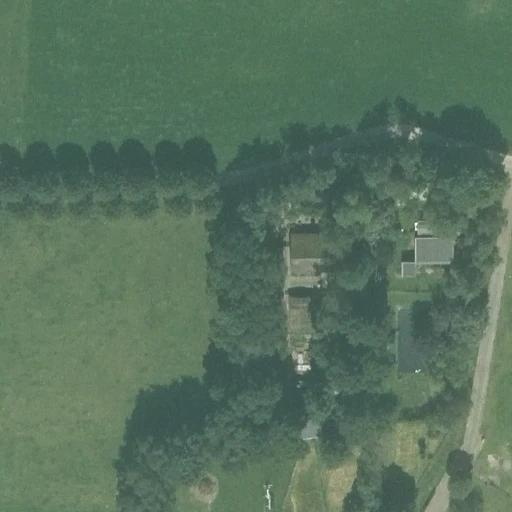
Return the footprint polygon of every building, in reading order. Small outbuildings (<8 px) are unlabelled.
[(377,234),(387,241),(399,236),(399,225),(389,217),(377,222),(377,234)] [(451,233),(413,233),(413,259),(451,259),(451,233)] [(293,266),(350,266),(350,234),(293,234),(293,266)] [(262,295),(283,295),(283,246),(262,246),(262,279),(254,279),(254,295),(262,295)] [(400,273),(413,273),(413,259),(400,259),(400,273)] [(312,295),(289,295),(289,305),(312,305),(312,295)] [(257,398),(265,398),(265,303),(257,303),(257,398)] [(313,341),(294,341),(294,358),(289,358),(289,373),(312,373),(313,341)] [(323,384),(322,393),(339,394),(340,384),(323,384)] [(323,433),(320,417),(288,422),(290,435),(291,438),(315,434),(323,433)]
